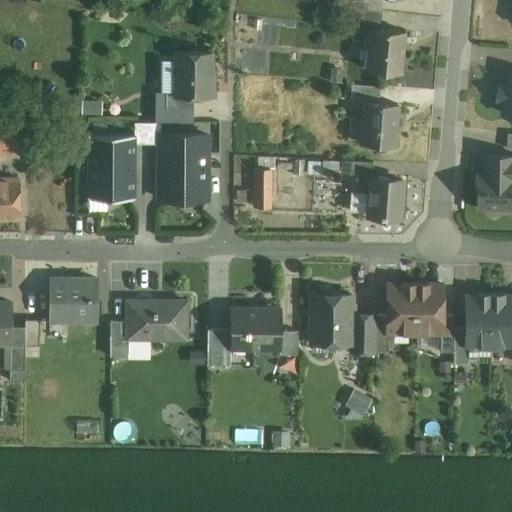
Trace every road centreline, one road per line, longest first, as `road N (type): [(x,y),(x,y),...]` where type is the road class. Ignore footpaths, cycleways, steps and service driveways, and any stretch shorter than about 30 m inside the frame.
road 1 (residential): [(0,247),(434,249)]
road 2 (residential): [(434,249),(453,0)]
